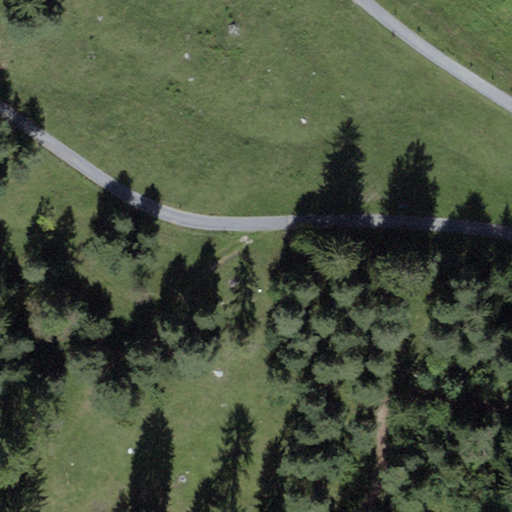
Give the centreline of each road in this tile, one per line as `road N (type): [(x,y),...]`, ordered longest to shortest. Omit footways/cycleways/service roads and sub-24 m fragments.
road 1 (track): [(511,231),(416,216),(190,222),(119,191),(0,107)]
road 2 (track): [(0,460),(51,426),(175,290),(270,225)]
road 3 (track): [(370,0),(511,108)]
